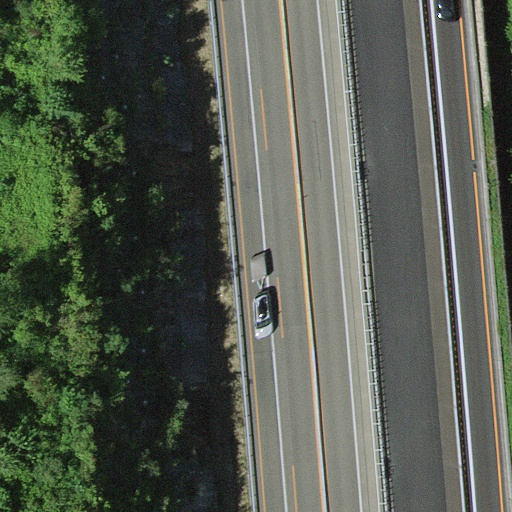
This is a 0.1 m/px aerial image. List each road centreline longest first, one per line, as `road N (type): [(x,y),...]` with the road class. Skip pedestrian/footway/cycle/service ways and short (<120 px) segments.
road 1 (motorway): [(281,0),(328,511)]
road 2 (motorway): [(441,511),(395,0)]
